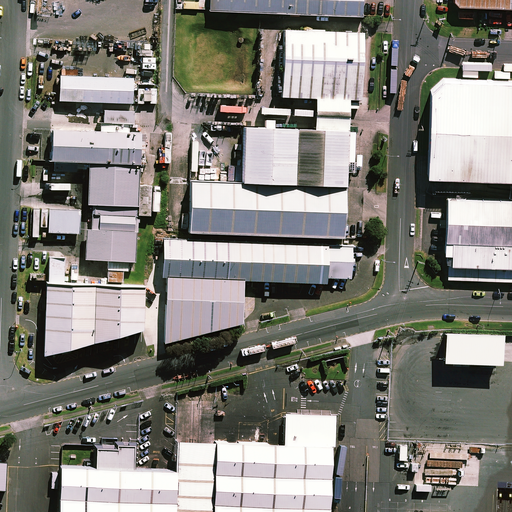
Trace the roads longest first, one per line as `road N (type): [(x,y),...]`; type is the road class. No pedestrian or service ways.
road 1 (residential): [(0,411),(403,307)]
road 2 (residential): [(9,0),(0,369)]
road 3 (residential): [(406,51),(403,307)]
